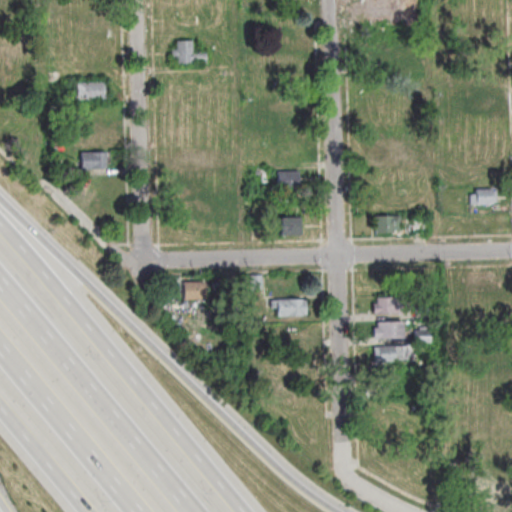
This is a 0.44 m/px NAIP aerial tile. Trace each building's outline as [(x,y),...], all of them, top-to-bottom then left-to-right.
[(273,47),(272,31),(293,30),(294,47),(273,47)] [(175,59),(170,59),(170,50),(175,50),(175,42),(192,42),(192,54),(205,53),(206,63),(175,64),(175,59)] [(242,43),(257,42),(258,53),(242,53),(242,43)] [(398,50),(365,50),(365,69),(398,69),(398,50)] [(76,100),(76,84),(103,83),(104,100),(76,100)] [(490,95),(466,95),(466,110),(490,110),(490,95)] [(249,130),(265,129),(265,117),(301,116),(300,99),(260,100),(260,110),(248,111),(249,130)] [(107,128),(78,128),(78,145),(107,145),(107,128)] [(79,153),(104,152),(105,170),(80,170),(79,153)] [(202,172),(176,172),(176,190),(202,190),(202,172)] [(277,189),(277,172),(298,172),(299,188),(277,189)] [(475,205),(475,191),(492,190),(492,205),(475,205)] [(374,234),(374,217),(399,216),(400,232),(393,232),(393,234),(374,234)] [(426,231),(426,217),(414,217),(414,231),(426,231)] [(279,236),(278,219),(297,218),(298,236),(279,236)] [(466,291),(500,291),(500,269),(466,269),(466,291)] [(214,280),(181,280),(181,299),(214,299),(214,280)] [(305,298),(272,298),(272,314),(305,314),(305,298)] [(376,298),(401,298),(401,315),(372,315),(372,304),(376,304),(376,298)] [(204,321),(204,307),(182,307),(182,321),(204,321)] [(416,319),(416,307),(429,307),(429,318),(416,319)] [(373,340),(373,329),(376,329),(376,323),(402,323),(402,339),(373,340)] [(276,324),(276,340),(306,340),(306,324),(276,324)] [(414,344),(414,331),(430,331),(430,344),(414,344)] [(474,359),(497,359),(497,337),(474,337),(474,359)] [(372,362),(372,349),(407,347),(407,361),(372,362)] [(474,503),(499,503),(499,481),(474,481),(474,503)]
